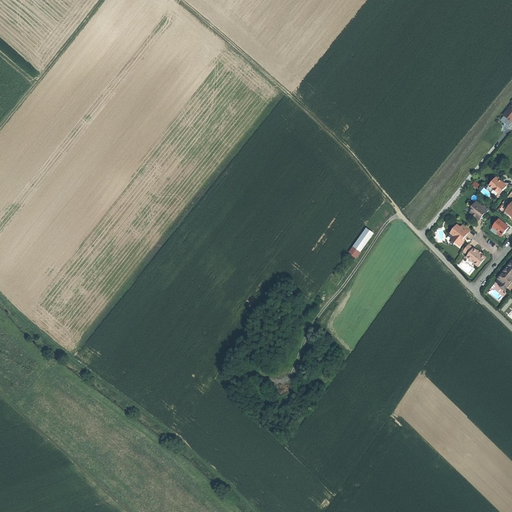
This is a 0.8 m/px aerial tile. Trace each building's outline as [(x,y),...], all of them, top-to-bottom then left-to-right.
[(502,181),(498,178),(498,180),(495,178),(490,185),(493,188),(492,188),(498,193),(502,189),(503,190),(507,185),(502,181)] [(476,201),(472,207),(473,208),(470,212),(476,217),(476,219),(479,219),(483,219),(482,215),(484,213),(485,214),(489,209),(484,204),(482,206),(476,201)] [(499,230),(497,233),(501,236),(505,231),(508,226),(498,219),(493,225),(499,230)] [(471,229),(463,223),(460,227),(457,224),(450,233),(454,236),(453,238),(456,240),(455,242),(460,245),(465,239),(464,238),(467,234),(471,229)] [(367,228),(330,281),(337,286),(374,233),(367,228)] [(469,244),(463,251),(468,255),(467,256),(468,257),(477,264),(479,265),(485,257),(481,254),(477,251),(469,244)] [(477,264),(468,257),(466,260),(475,267),(477,264)] [(511,261),(499,278),(504,282),(500,286),(504,290),(508,286),(511,281),(511,280),(511,279),(511,261)]
